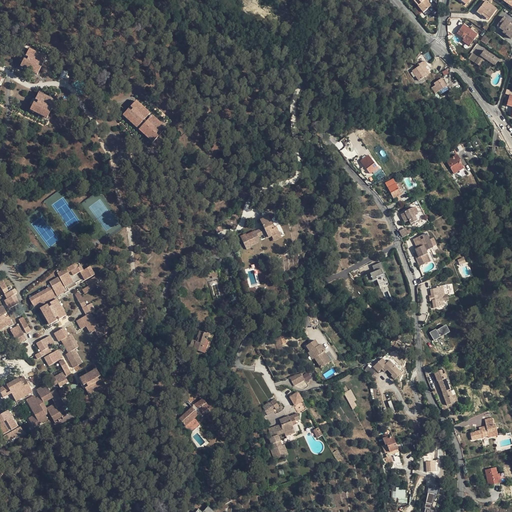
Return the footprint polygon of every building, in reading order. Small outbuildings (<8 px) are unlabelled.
[(250,1),(250,0),(244,0),(243,3),(247,6),(244,11),(252,16),(255,11),(264,17),(267,13),(250,1)] [(423,13),(431,6),(425,0),(424,0),(418,6),(417,6),(423,13)] [(485,0),(476,12),(481,15),(481,14),(483,13),(490,18),(497,9),(485,0)] [(277,7),(274,12),(280,16),(277,20),(290,28),(293,24),(287,20),(290,16),(277,7)] [(502,32),(511,39),(511,37),(511,26),(509,24),(511,22),(503,16),(496,26),(503,31),(502,32)] [(477,35),(463,24),(457,34),(464,39),(462,41),(469,46),(477,35)] [(484,35),(481,41),(486,45),(490,39),(484,35)] [(46,58),(29,49),(25,56),(28,57),(40,63),(43,64),(46,58)] [(483,50),(475,63),(480,67),(485,60),(494,66),(498,60),(483,50)] [(38,66),(40,63),(28,57),(27,60),(38,66)] [(37,75),(41,68),(38,66),(27,60),(24,59),(20,66),(37,75)] [(412,71),(418,81),(432,72),(428,65),(427,66),(424,61),(418,64),(419,66),(412,71)] [(490,76),(493,72),(487,68),(484,72),(490,76)] [(431,88),(435,94),(446,87),(441,78),(433,83),(435,86),(431,88)] [(56,101),(39,92),(35,99),(38,100),(50,106),(52,108),(56,101)] [(50,106),(38,100),(36,104),(48,110),(50,106)] [(150,114),(135,101),(130,106),(133,108),(142,117),(145,119),(150,114)] [(51,111),(48,110),(36,104),(33,102),(30,110),(47,119),(51,111)] [(142,117),(133,108),(130,111),(140,120),(142,117)] [(137,128),(142,122),(140,120),(130,111),(128,109),(122,115),(137,128)] [(166,128),(151,115),(146,121),(149,123),(158,132),(161,134),(166,128)] [(158,132),(149,123),(146,126),(156,134),(158,132)] [(156,134),(146,126),(144,124),(138,130),(152,143),(158,137),(156,134)] [(360,161),(370,174),(372,172),(378,168),(368,155),(360,161)] [(446,161),(453,174),(463,168),(458,161),(459,160),(456,155),(446,161)] [(401,195),(392,179),(385,183),(393,199),(401,195)] [(401,217),(404,223),(408,221),(410,224),(416,221),(417,222),(421,220),(414,207),(404,212),(404,213),(405,215),(401,217)] [(260,220),(263,227),(256,231),(247,235),(246,234),(241,237),(246,249),(252,246),(251,245),(260,241),(258,236),(263,234),(266,239),(271,236),(274,241),(281,238),(271,215),(260,220)] [(402,238),(409,235),(405,228),(398,231),(402,238)] [(426,233),(413,239),(417,248),(414,249),(416,252),(418,257),(415,258),(419,267),(429,262),(425,255),(427,254),(426,251),(433,247),(426,233)] [(95,275),(90,266),(83,270),(78,261),(66,268),(65,268),(57,273),(65,287),(74,282),(68,273),(71,272),(73,276),(80,272),(84,281),(95,275)] [(373,280),(377,279),(380,288),(388,286),(382,268),(383,268),(381,262),(372,265),(374,271),(370,273),(373,280)] [(84,294),(99,286),(96,282),(102,278),(100,274),(85,282),(88,286),(82,290),(84,294)] [(66,292),(57,277),(49,282),(57,296),(66,292)] [(19,303),(14,295),(17,293),(15,289),(9,292),(1,278),(0,278),(0,286),(5,294),(4,295),(7,299),(4,301),(9,309),(19,303)] [(432,300),(433,308),(439,307),(444,306),(443,302),(441,294),(444,294),(442,286),(436,287),(436,288),(430,290),(431,296),(433,296),(434,296),(435,299),(433,300),(432,300)] [(35,309),(56,297),(50,287),(29,298),(35,309)] [(99,328),(90,313),(95,310),(91,303),(86,306),(79,292),(74,294),(82,308),(86,315),(76,321),(81,329),(86,326),(90,334),(94,331),(98,338),(108,333),(104,326),(99,328)] [(66,315),(57,298),(50,303),(51,305),(58,317),(59,319),(66,315)] [(55,318),(48,307),(47,304),(39,308),(49,325),(56,321),(55,318)] [(58,317),(51,305),(48,307),(55,318),(58,317)] [(355,310),(360,316),(366,311),(361,306),(355,310)] [(0,330),(12,324),(8,316),(6,318),(0,321),(0,330)] [(31,331),(23,317),(18,319),(27,334),(31,331)] [(27,339),(19,325),(10,330),(18,344),(27,339)] [(429,334),(433,341),(449,332),(445,326),(435,332),(434,331),(429,334)] [(78,347),(71,335),(69,336),(64,327),(54,333),(58,342),(61,340),(68,353),(65,354),(73,368),(82,363),(75,349),(78,347)] [(189,348),(204,353),(209,340),(210,335),(199,331),(196,341),(192,340),(189,348)] [(49,347),(55,344),(50,335),(36,343),(41,352),(35,355),(37,360),(52,352),(49,347)] [(314,358),(321,368),(330,362),(323,352),(325,351),(320,344),(318,346),(315,340),(306,346),(309,351),(310,351),(315,358),(314,358)] [(63,358),(58,350),(44,358),(48,366),(63,358)] [(387,354),(381,359),(386,364),(388,361),(400,374),(403,372),(387,354)] [(71,374),(63,359),(59,362),(67,376),(71,374)] [(381,359),(373,367),(378,373),(382,368),(385,372),(387,370),(391,376),(390,376),(394,380),(400,374),(388,361),(386,364),(381,359)] [(198,371),(208,367),(205,360),(198,364),(197,363),(194,364),(194,363),(190,365),(193,373),(198,370),(198,371)] [(367,366),(364,371),(372,375),(375,371),(367,366)] [(432,373),(430,366),(424,368),(426,375),(432,373)] [(100,376),(96,369),(79,378),(83,386),(86,384),(97,378),(100,376)] [(443,369),(434,373),(437,382),(438,381),(443,394),(442,394),(447,405),(454,402),(452,396),(450,391),(445,379),(446,378),(443,369)] [(68,382),(62,372),(54,377),(52,374),(48,376),(54,386),(58,384),(60,387),(68,382)] [(305,380),(301,373),(289,377),(294,386),(305,380)] [(33,392),(24,376),(20,379),(19,377),(6,384),(7,386),(10,391),(6,393),(3,388),(3,386),(0,387),(0,392),(3,398),(11,393),(16,402),(33,392)] [(88,386),(99,380),(97,378),(86,384),(88,386)] [(89,396),(106,386),(102,379),(99,380),(88,386),(85,388),(89,396)] [(66,414),(62,406),(64,405),(56,389),(50,392),(46,384),(36,390),(40,396),(36,398),(34,395),(26,400),(34,415),(28,418),(34,428),(48,419),(46,415),(49,413),(54,421),(66,414)] [(344,392),(351,409),(357,407),(354,401),(356,400),(351,389),(344,392)] [(289,396),(294,406),(303,401),(298,391),(289,396)] [(209,407),(203,399),(192,406),(193,407),(192,407),(179,419),(185,426),(199,414),(205,410),(209,407)] [(274,411),(272,408),(269,403),(269,402),(262,407),(267,415),(274,411)] [(17,427),(8,410),(0,414),(0,430),(3,435),(9,432),(3,422),(6,421),(11,430),(17,427)] [(271,450),(274,459),(286,455),(282,445),(281,446),(278,435),(284,433),(285,436),(295,432),(292,425),(296,424),(293,415),(279,420),(282,426),(269,431),(271,437),(269,438),(273,449),(271,450)] [(470,433),(472,440),(483,438),(483,437),(488,436),(487,434),(492,433),(497,432),(495,424),(493,425),(492,418),(484,420),(486,426),(486,428),(479,429),(479,431),(474,432),(475,432),(470,433)] [(6,443),(24,433),(20,427),(2,437),(6,443)] [(313,431),(317,438),(322,435),(318,428),(313,431)] [(389,452),(392,452),(397,450),(398,450),(392,436),(389,438),(387,438),(386,437),(382,438),(385,445),(386,445),(389,452)] [(433,462),(425,463),(426,472),(433,472),(433,462)] [(485,470),(488,486),(499,483),(497,474),(495,468),(485,470)] [(428,487),(423,511),(430,511),(435,488),(428,487)] [(404,498),(404,489),(397,488),(396,497),(404,498)] [(194,511),(213,511),(202,502),(194,511)]
